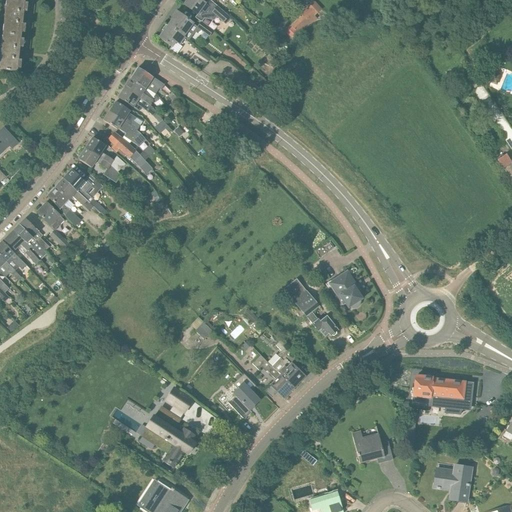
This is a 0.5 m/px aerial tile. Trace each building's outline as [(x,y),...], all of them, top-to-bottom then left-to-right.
[(6,0),(0,57),(0,70),(17,73),(19,53),(23,17),(24,0),(6,0)] [(187,0),(184,5),(198,14),(195,18),(201,22),(201,21),(202,22),(204,19),(208,20),(213,13),(214,11),(210,7),(200,0),(187,0)] [(304,10),(301,13),(308,22),(321,10),(317,5),(311,10),(312,11),(308,14),(304,10)] [(214,11),(213,13),(223,22),(228,16),(217,7),(214,11)] [(173,19),(168,26),(186,38),(189,41),(198,29),(200,30),(209,37),(214,31),(202,22),(201,21),(201,22),(197,27),(194,24),(176,12),(172,18),(173,19)] [(168,26),(159,38),(173,48),(176,44),(180,46),(186,38),(168,26)] [(138,68),(130,80),(144,89),(146,90),(147,90),(151,93),(153,94),(157,88),(161,90),(164,85),(152,77),(152,78),(138,68)] [(511,131),(472,70),(462,76),(511,150),(511,131)] [(130,80),(124,89),(149,106),(153,101),(148,98),(151,93),(147,90),(146,90),(144,89),(130,80)] [(252,83),(248,88),(256,96),(261,91),(252,83)] [(124,89),(118,98),(139,112),(141,108),(147,112),(153,117),(154,116),(159,123),(163,121),(157,114),(149,106),(124,89)] [(171,92),(168,96),(174,102),(177,99),(171,92)] [(115,102),(109,112),(135,129),(137,131),(141,125),(134,122),(136,118),(129,114),(130,112),(115,102)] [(109,112),(103,121),(118,131),(119,130),(127,135),(124,139),(131,143),(137,147),(137,148),(139,149),(142,146),(146,142),(139,134),(136,132),(137,131),(135,129),(109,112)] [(12,150),(19,144),(5,128),(0,132),(0,155),(9,147),(12,150)] [(176,130),(173,132),(179,138),(184,134),(181,131),(178,133),(176,130)] [(114,133),(108,140),(119,150),(117,152),(123,158),(125,156),(129,159),(130,158),(134,162),(146,175),(153,169),(151,168),(142,157),(140,155),(126,143),(114,133)] [(92,138),(85,149),(110,165),(113,161),(102,153),(106,147),(92,138)] [(85,149),(78,160),(91,169),(95,163),(104,168),(107,170),(120,179),(121,177),(119,174),(110,165),(85,149)] [(511,168),(504,157),(498,161),(511,181),(511,168)] [(85,183),(71,170),(63,179),(87,201),(91,197),(84,191),(89,186),(85,182),(85,183)] [(93,207),(87,201),(63,179),(55,188),(69,201),(72,197),(83,206),(89,211),(93,207)] [(183,184),(175,191),(179,195),(187,188),(183,184)] [(69,201),(55,188),(47,197),(65,216),(70,211),(64,205),(69,201)] [(37,213),(54,230),(55,231),(55,230),(64,221),(46,203),(37,213)] [(97,203),(93,207),(100,214),(104,209),(97,203)] [(76,226),(82,220),(72,211),(66,217),(76,226)] [(45,251),(49,247),(40,239),(43,236),(25,219),(18,225),(35,241),(45,251)] [(45,251),(35,241),(18,225),(13,231),(27,245),(29,243),(32,247),(29,250),(39,261),(47,254),(45,252),(45,251)] [(55,231),(54,230),(49,236),(65,251),(71,246),(55,230),(55,231)] [(2,242),(13,253),(17,249),(24,255),(25,254),(35,265),(39,261),(29,250),(32,247),(29,243),(27,245),(13,231),(1,241),(2,242)] [(0,244),(0,256),(6,263),(7,263),(10,259),(22,270),(23,270),(26,267),(13,253),(2,242),(0,244)] [(6,263),(0,256),(0,272),(6,278),(10,274),(18,283),(22,279),(6,263)] [(54,268),(50,272),(56,278),(60,274),(54,268)] [(341,278),(332,284),(337,291),(336,292),(342,301),(343,300),(348,309),(351,307),(351,308),(352,308),(353,308),(354,308),(355,308),(356,308),(357,307),(358,307),(358,306),(359,305),(360,304),(360,303),(360,302),(360,301),(362,300),(354,287),(355,287),(351,281),(350,280),(350,279),(349,279),(349,278),(348,278),(347,278),(347,277),(346,277),(345,277),(344,277),(343,277),(342,277),(342,278),(341,278)] [(0,288),(5,294),(9,290),(0,280),(0,288)] [(73,282),(69,286),(74,290),(78,287),(73,282)] [(5,294),(0,288),(0,297),(1,298),(0,298),(0,299),(4,304),(10,298),(5,294)] [(60,299),(68,292),(65,288),(57,295),(60,299)] [(306,291),(293,301),(306,317),(313,312),(319,307),(306,291)] [(249,310),(244,315),(253,324),(258,319),(249,310)] [(313,312),(306,317),(312,324),(318,332),(319,332),(324,338),(328,335),(329,337),(331,336),(334,337),(336,334),(336,332),(337,331),(326,317),(320,321),(318,319),(313,312)] [(203,322),(195,331),(204,340),(214,329),(206,321),(204,323),(203,322)] [(13,323),(6,329),(10,334),(17,327),(13,323)] [(280,341),(275,346),(284,354),(289,349),(280,341)] [(284,354),(272,367),(275,369),(294,389),(305,377),(291,363),(292,362),(284,354)] [(260,355),(252,364),(258,371),(262,367),(275,379),(270,385),(265,390),(272,397),(277,392),(284,399),(294,389),(275,369),(272,367),(260,355)] [(235,397),(228,403),(241,417),(259,401),(250,392),(256,387),(244,374),(232,385),(237,389),(232,393),(235,397)] [(416,377),(413,403),(420,403),(424,404),(428,404),(428,407),(445,408),(444,414),(461,416),(461,410),(471,411),(473,384),(432,379),(432,378),(430,378),(429,377),(425,376),(423,378),(416,377)] [(173,389),(165,401),(185,413),(192,401),(173,389)] [(405,437),(413,438),(418,415),(411,413),(405,437)] [(153,417),(147,428),(173,444),(162,463),(172,469),(173,468),(175,468),(178,463),(177,462),(179,459),(180,459),(184,454),(182,453),(183,451),(188,455),(195,444),(190,440),(195,433),(184,426),(180,433),(153,417)] [(360,431),(351,433),(359,463),(378,459),(379,463),(392,459),(389,446),(382,448),(378,434),(362,438),(360,431)] [(301,450),(298,454),(303,458),(311,464),(314,459),(306,453),(301,450)] [(437,462),(434,488),(451,490),(449,500),(458,501),(466,503),(472,467),(453,464),(452,470),(438,468),(439,463),(437,462)] [(158,482),(141,508),(146,511),(180,511),(181,511),(178,508),(184,498),(171,490),(170,490),(158,482)] [(347,489),(309,500),(313,511),(319,510),(319,511),(337,511),(337,510),(342,508),(342,504),(353,500),(351,495),(347,489)]
